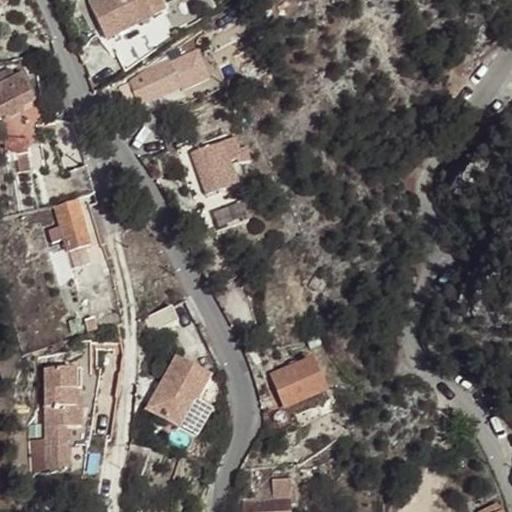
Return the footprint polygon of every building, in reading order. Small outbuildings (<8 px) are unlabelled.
[(96,0),(90,3),(105,34),(121,26),(117,18),(133,11),(137,19),(152,11),(146,0),(96,0)] [(146,0),(152,11),(163,6),(159,0),(146,0)] [(121,26),(137,19),(133,11),(117,18),(121,26)] [(213,51),(210,45),(203,48),(206,55),(213,51)] [(139,104),(180,87),(176,77),(187,72),(180,57),(177,49),(168,55),(172,66),(131,84),(139,104)] [(180,57),(187,72),(194,69),(188,54),(180,57)] [(0,118),(5,116),(11,117),(20,114),(24,106),(23,101),(33,96),(21,72),(14,76),(11,69),(0,74),(0,118)] [(121,89),(129,108),(139,104),(131,84),(121,89)] [(33,96),(23,101),(24,106),(35,101),(33,96)] [(6,139),(5,156),(12,154),(16,155),(17,157),(29,154),(26,140),(6,139)] [(206,196),(237,185),(223,142),(192,153),(206,196)] [(238,164),(250,162),(248,149),(237,150),(238,164)] [(12,154),(5,156),(6,164),(19,161),(21,173),(32,171),(29,154),(17,157),(16,155),(12,154)] [(95,195),(87,167),(68,172),(77,202),(95,195)] [(90,247),(77,202),(55,208),(68,253),(72,252),(76,269),(90,265),(85,248),(90,247)] [(147,411),(194,439),(210,414),(198,407),(212,382),(177,360),(147,411)] [(287,410),(326,393),(312,362),(274,379),(287,410)] [(101,372),(44,372),(45,474),(84,474),(81,504),(99,506),(108,439),(91,437),(101,372)] [(326,393),(287,410),(292,421),(330,404),(326,393)] [(289,511),(290,481),(274,481),(274,502),(245,502),(244,511),(289,511)]
